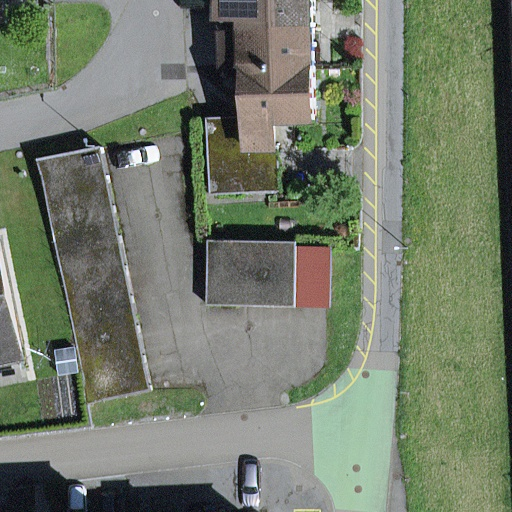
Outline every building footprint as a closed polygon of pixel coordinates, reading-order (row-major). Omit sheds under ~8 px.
[(246,20),(246,29),(315,29),(314,0),(229,0),(229,20),(246,20)] [(248,70),(248,74),(315,71),(315,29),(246,29),(247,34),(226,35),(228,71),(248,70)] [(278,123),(316,121),(315,71),(248,74),(251,122),(211,124),(214,194),(253,192),(251,155),(280,153),(278,123)] [(104,149),(40,162),(46,194),(110,180),(104,149)] [(253,192),(282,191),(280,153),(251,155),(253,192)] [(110,180),(46,194),(52,224),(116,210),(110,180)] [(116,210),(52,224),(58,254),(122,240),(116,210)] [(122,240),(58,254),(64,283),(128,270),(122,240)] [(239,307),(240,242),(211,242),(209,307),(239,307)] [(268,308),(269,243),(240,242),(239,307),(268,308)] [(299,249),(299,243),(269,243),(268,308),(298,309),(299,249)] [(0,357),(22,353),(0,244),(0,357)] [(298,309),(330,309),(331,249),(299,249),(298,309)] [(128,270),(64,283),(70,313),(134,300),(128,270)] [(134,300),(70,313),(76,343),(140,330),(134,300)] [(140,330),(76,343),(82,373),(146,360),(140,330)] [(82,373),(89,404),(153,391),(146,360),(82,373)]
